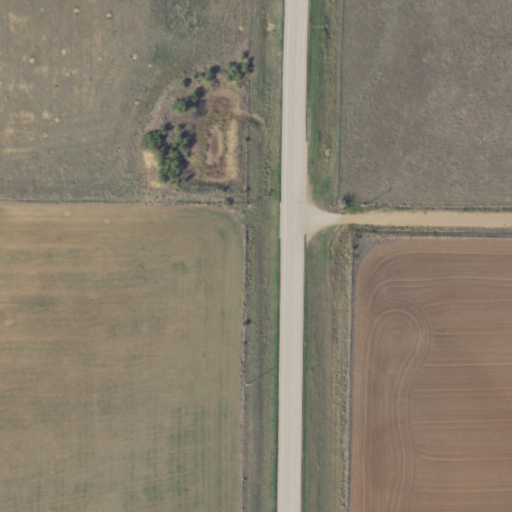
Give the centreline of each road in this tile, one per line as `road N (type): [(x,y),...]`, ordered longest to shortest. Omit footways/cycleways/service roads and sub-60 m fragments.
road 1 (primary): [(291,511),(301,0)]
road 2 (residential): [(511,226),(296,223)]
